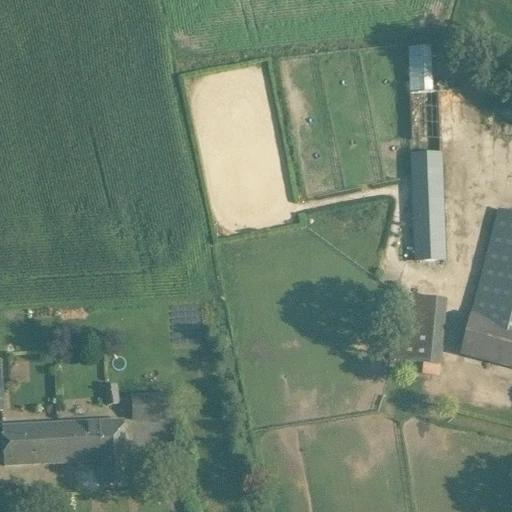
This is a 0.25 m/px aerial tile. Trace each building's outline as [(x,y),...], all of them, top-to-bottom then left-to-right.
[(427,46),(404,47),(405,93),(428,92),(427,46)] [(409,94),(416,262),(445,261),(439,92),(409,94)] [(511,214),(498,211),(466,335),(461,355),(511,367),(511,214)] [(422,284),(421,297),(394,295),(388,360),(413,363),(440,366),(448,300),(442,299),(443,286),(422,284)] [(103,387),(106,407),(119,405),(116,385),(103,387)] [(2,428),(3,447),(4,467),(102,462),(103,486),(128,485),(127,466),(124,422),(2,428)]
